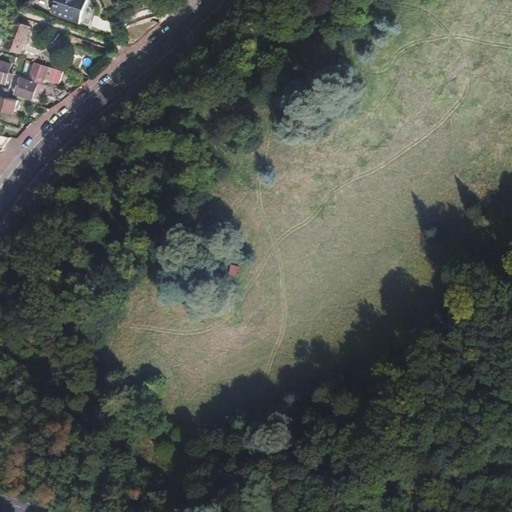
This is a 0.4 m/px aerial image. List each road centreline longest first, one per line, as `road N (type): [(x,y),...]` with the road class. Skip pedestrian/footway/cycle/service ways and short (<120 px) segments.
road 1 (secondary): [(0,234),(64,151),(235,0)]
road 2 (secondary): [(211,0),(53,136),(0,201)]
